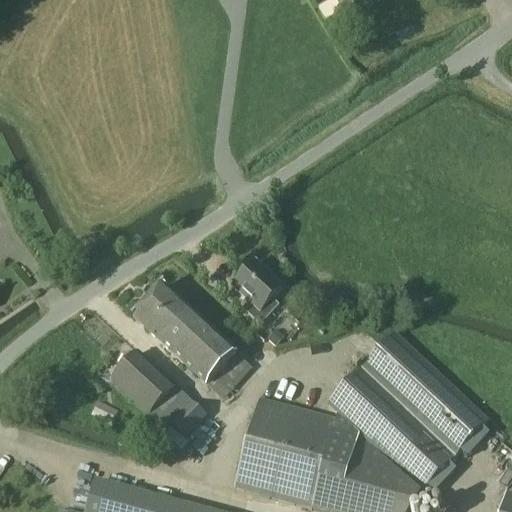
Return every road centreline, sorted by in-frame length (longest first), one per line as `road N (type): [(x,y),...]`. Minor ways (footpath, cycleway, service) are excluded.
road 1 (unclassified): [(511,27),(281,181),(67,307),(0,366)]
road 2 (track): [(0,427),(288,511)]
